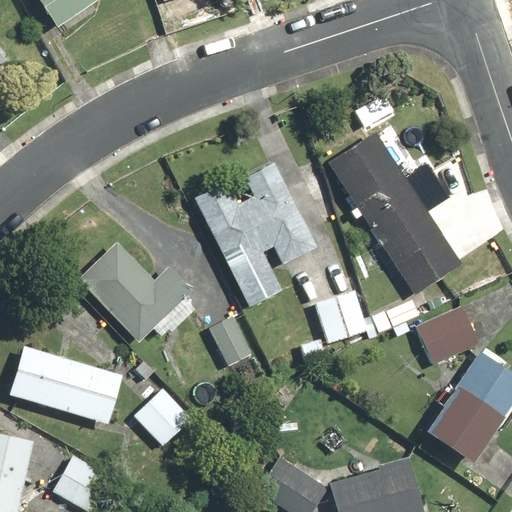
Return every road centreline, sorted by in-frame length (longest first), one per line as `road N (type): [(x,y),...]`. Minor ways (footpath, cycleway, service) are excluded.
road 1 (residential): [(0,204),(86,136),(151,100),(454,0)]
road 2 (residential): [(511,137),(463,0)]
